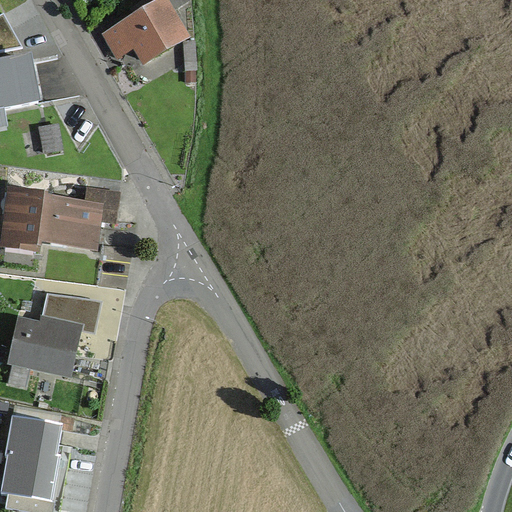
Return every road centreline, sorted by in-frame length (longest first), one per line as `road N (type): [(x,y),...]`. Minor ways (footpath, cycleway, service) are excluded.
road 1 (residential): [(46,0),(197,266)]
road 2 (residential): [(197,266),(343,511)]
road 3 (residential): [(110,511),(145,318),(167,281),(197,266)]
